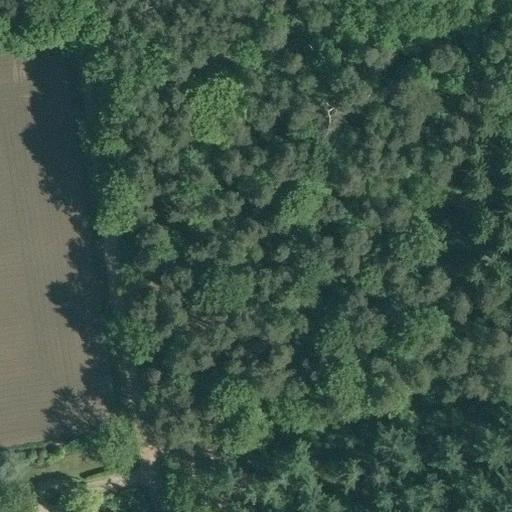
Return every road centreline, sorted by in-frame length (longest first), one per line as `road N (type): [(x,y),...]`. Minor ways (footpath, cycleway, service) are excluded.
road 1 (track): [(148,441),(113,277),(78,0)]
road 2 (track): [(148,441),(429,404)]
